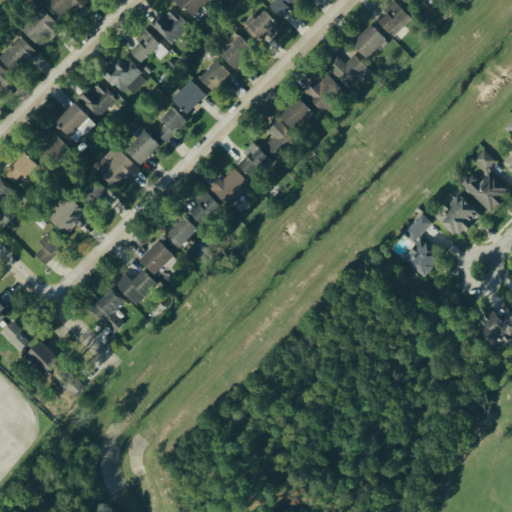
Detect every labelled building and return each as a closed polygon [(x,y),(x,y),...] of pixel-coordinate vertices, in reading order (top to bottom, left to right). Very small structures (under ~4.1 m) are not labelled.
[(276,0),(271,5),(282,16),(298,0),(276,0)] [(395,36),(413,18),(397,1),(379,19),(395,36)] [(279,20),(265,7),(243,30),(257,43),(279,20)] [(52,40),(64,29),(45,8),(23,28),(37,44),(47,35),(52,40)] [(173,44),(191,25),(174,9),(165,18),(161,14),(151,24),(173,44)] [(370,58),(389,38),(373,23),(354,43),(370,58)] [(153,52),(161,60),(169,52),(148,29),(137,39),(141,42),(132,50),(143,62),(153,52)] [(222,52),(236,68),(256,49),(242,34),(222,52)] [(15,73),(38,51),(23,36),(0,57),(15,73)] [(347,63),(339,56),(328,67),(350,87),(358,78),(365,84),(375,73),(355,54),(347,63)] [(148,77),(126,59),(117,70),(111,65),(103,75),(132,97),(148,77)] [(231,73),(219,60),(201,77),(213,90),(231,73)] [(0,84),(5,89),(15,78),(0,63),(0,84)] [(311,83),(304,91),(326,114),(347,93),(329,74),(315,87),(311,83)] [(174,99),(189,113),(208,93),(193,79),(174,99)] [(100,117),(118,98),(100,82),(91,92),(86,88),(78,97),(100,117)] [(295,128),(314,110),(301,97),(282,115),(295,128)] [(72,138),(83,126),(89,132),(98,123),(76,103),(56,123),(72,138)] [(162,120),(166,123),(157,133),(167,142),(187,119),(174,107),(162,120)] [(299,141),(278,118),(267,129),(274,137),(266,144),(280,159),(299,141)] [(162,144),(146,130),(128,150),(143,164),(162,144)] [(68,150),(60,137),(38,149),(46,162),(68,150)] [(271,157),(256,143),(238,162),(253,176),(271,157)] [(141,170),(116,144),(94,166),(110,182),(121,171),(130,180),(141,170)] [(475,159),(487,170),(497,160),(485,149),(475,159)] [(5,172),(14,183),(24,174),(27,177),(40,165),(27,152),(5,172)] [(230,205),(252,185),(237,168),(226,177),(223,174),(212,185),(230,205)] [(481,182),(470,172),(461,182),(490,210),(510,189),(491,172),(481,182)] [(0,204),(14,191),(2,178),(0,180),(0,204)] [(92,210),(104,200),(93,187),(81,197),(92,210)] [(222,205),(209,192),(190,212),(204,224),(222,205)] [(482,214),(459,192),(438,216),(460,237),(482,214)] [(76,223),(81,228),(92,219),(73,197),(51,216),(65,233),(76,223)] [(0,211),(0,214),(8,223),(16,216),(7,206),(0,211)] [(421,235),(434,222),(424,213),(405,233),(418,245),(405,258),(425,277),(444,257),(421,235)] [(179,251),(200,229),(186,215),(165,237),(179,251)] [(67,242),(54,229),(42,240),(55,253),(67,242)] [(157,275),(177,256),(161,240),(141,258),(157,275)] [(37,254),(48,265),(56,255),(45,245),(37,254)] [(125,272),(114,283),(138,305),(159,283),(145,270),(134,281),(125,272)] [(115,312),(126,301),(113,288),(92,309),(115,333),(125,323),(115,312)] [(0,320),(10,310),(0,299),(0,320)] [(511,336),(511,311),(504,302),(486,318),(490,323),(485,328),(501,346),(511,336)] [(21,352),(38,335),(28,325),(24,329),(16,320),(3,332),(21,352)] [(29,354),(49,373),(62,359),(42,340),(29,354)] [(64,385),(77,395),(85,384),(72,375),(64,385)]
